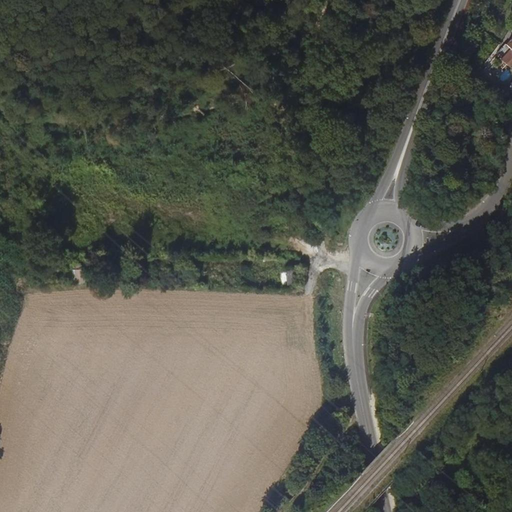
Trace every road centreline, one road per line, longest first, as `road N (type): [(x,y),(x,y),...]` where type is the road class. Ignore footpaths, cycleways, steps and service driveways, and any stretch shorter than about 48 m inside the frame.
road 1 (track): [(329,0),(276,116),(323,255),(354,276)]
road 2 (track): [(0,109),(54,125),(149,129),(281,97)]
road 3 (secondary): [(385,511),(352,331)]
road 4 (secondary): [(418,113),(363,221)]
road 5 (secondary): [(460,0),(418,113)]
